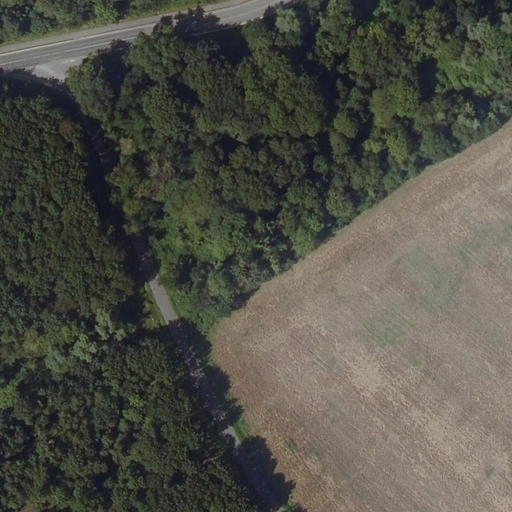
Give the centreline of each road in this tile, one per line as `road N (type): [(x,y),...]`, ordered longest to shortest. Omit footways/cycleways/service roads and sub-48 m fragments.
road 1 (unclassified): [(55,53),(221,426),(280,511)]
road 2 (secondary): [(279,0),(246,14),(55,53)]
